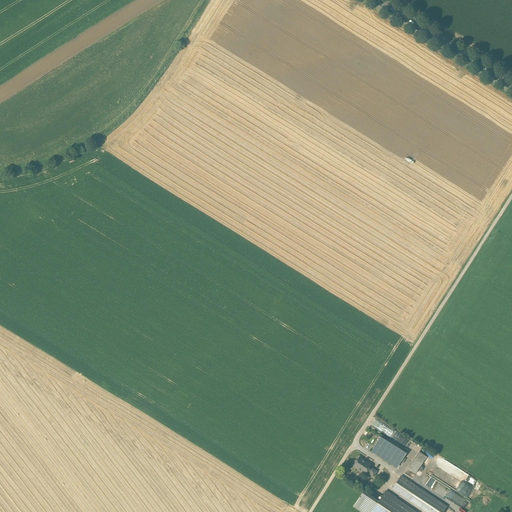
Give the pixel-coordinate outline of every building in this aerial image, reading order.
[(388,427),(374,418),(370,425),(383,434),(388,427)] [(395,439),(405,445),(409,440),(399,434),(395,439)] [(380,437),(372,449),(376,452),(384,439),(380,437)] [(406,454),(384,439),(376,452),(372,449),(371,452),(397,468),(406,454)] [(427,457),(419,451),(415,457),(423,463),(427,457)] [(371,465),(359,457),(357,460),(354,461),(355,464),(353,467),(365,474),(366,472),(368,473),(371,469),(369,468),(371,465)] [(423,463),(415,457),(407,468),(415,473),(423,463)] [(427,457),(423,463),(427,466),(431,460),(427,457)] [(436,464),(430,472),(458,492),(459,490),(460,487),(459,486),(460,484),(459,483),(460,481),(436,464)] [(371,469),(368,473),(373,477),(377,471),(371,468),(371,469)] [(417,487),(401,476),(392,489),(408,500),(417,487)] [(467,497),(472,498),(475,488),(472,487),(472,488),(470,487),(467,497)] [(415,511),(395,499),(396,498),(386,491),(371,511),(415,511)]
